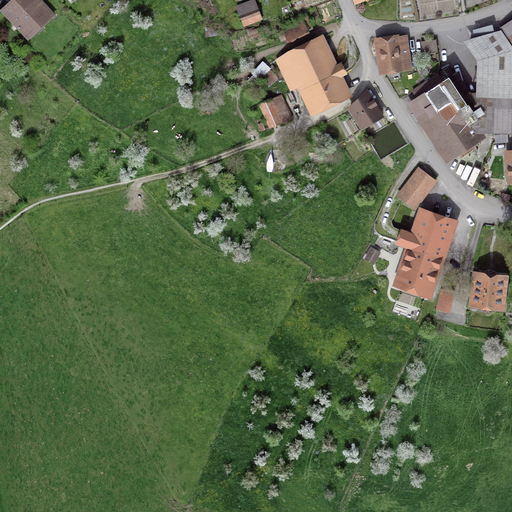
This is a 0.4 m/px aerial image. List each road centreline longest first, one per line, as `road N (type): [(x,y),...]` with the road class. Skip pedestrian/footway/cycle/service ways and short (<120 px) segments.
road 1 (residential): [(349,14),(376,81),(432,160),(479,203),(511,212)]
road 2 (track): [(376,81),(339,109),(140,180)]
road 3 (residential): [(349,14),(375,29),(413,28),(459,23),(511,3)]
